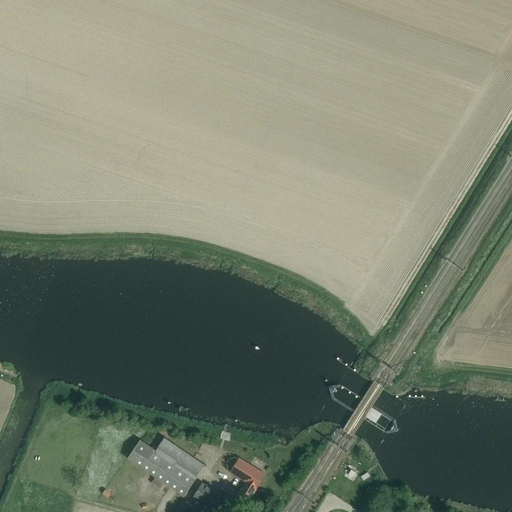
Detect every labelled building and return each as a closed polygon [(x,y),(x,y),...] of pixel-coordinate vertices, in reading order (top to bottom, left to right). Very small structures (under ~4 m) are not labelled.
[(205,465),(169,441),(164,437),(156,450),(140,440),(127,458),(184,496),(205,465)] [(221,459),(230,459),(230,449),(221,449),(221,459)] [(241,457),(231,472),(246,482),(241,490),(253,497),(268,474),(241,457)] [(367,473),(360,477),(363,481),(370,477),(367,473)] [(194,497),(212,509),(222,493),(208,484),(206,486),(203,483),(194,497)] [(167,503),(172,491),(166,488),(161,500),(167,503)]
